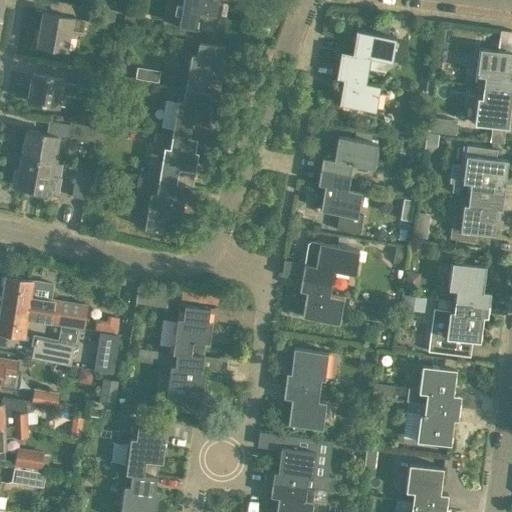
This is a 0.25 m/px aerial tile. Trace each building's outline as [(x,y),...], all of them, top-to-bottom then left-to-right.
[(182,0),(178,25),(184,27),(183,37),(210,41),(211,31),(212,31),(217,0),(182,0)] [(89,6),(87,22),(113,26),(115,10),(89,6)] [(126,9),(124,20),(135,21),(136,10),(126,9)] [(37,44),(65,50),(69,29),(82,32),(84,21),(71,18),(43,12),(37,44)] [(391,59),(395,36),(355,29),(352,52),(340,50),(338,64),(367,69),(367,68),(384,71),(386,59),(391,59)] [(511,31),(500,30),(497,50),(511,51),(511,31)] [(221,58),(223,45),(180,38),(178,52),(190,54),(184,87),(184,88),(209,93),(218,94),(224,59),(221,58)] [(473,85),(477,86),(511,90),(511,77),(510,77),(511,62),(511,51),(497,50),(478,47),(473,85)] [(338,103),(375,109),(380,83),(365,80),(367,69),(338,64),(335,77),(342,78),(338,103)] [(137,68),(136,79),(157,82),(159,71),(137,68)] [(27,100),(57,105),(59,94),(78,97),(80,86),(100,90),(103,74),(78,70),(76,84),(61,81),(62,78),(32,73),(27,100)] [(165,132),(165,133),(196,138),(205,140),(211,105),(207,104),(209,93),(184,88),(184,87),(179,86),(171,133),(165,132)] [(511,102),(511,90),(477,86),(472,123),(507,127),(511,102)] [(428,116),(426,130),(453,133),(455,120),(428,116)] [(20,157),(53,163),(57,137),(67,139),(67,137),(95,142),(97,127),(48,119),(46,133),(25,129),(20,157)] [(354,138),(370,141),(372,131),(355,128),(354,138)] [(196,138),(165,133),(164,140),(153,138),(152,146),(162,148),(157,179),(157,180),(182,185),(191,186),(197,151),(194,151),(196,138)] [(373,166),(377,142),(370,141),(354,138),(338,135),(334,159),(322,157),(319,170),(348,175),(349,175),(351,162),(357,163),(356,170),(366,171),(367,165),(373,166)] [(467,145),(464,166),(451,164),(449,182),(461,183),(460,192),(502,198),(504,185),(501,184),(502,178),(505,178),(507,160),(495,158),(496,149),(467,145)] [(51,174),(53,163),(20,157),(18,168),(15,168),(12,184),(30,187),(29,193),(45,196),(46,190),(52,191),(55,174),(51,174)] [(90,168),(76,166),(71,197),(85,199),(90,168)] [(319,209),(357,216),(361,190),(346,187),(348,175),(319,170),(317,183),(324,184),(319,209)] [(157,180),(157,179),(137,176),(134,191),(149,194),(143,227),(177,233),(180,217),(184,198),(180,197),(182,185),(157,180)] [(497,209),(501,210),(502,198),(460,192),(457,215),(451,215),(449,238),(478,242),(479,232),(493,234),(497,209)] [(412,201),(403,199),(399,218),(409,220),(412,201)] [(414,236),(426,237),(427,229),(415,227),(414,236)] [(309,240),(307,241),(301,276),(330,281),(333,268),(354,272),(358,248),(309,240)] [(422,248),(421,242),(416,240),(411,244),(412,249),(418,251),(422,248)] [(395,245),(393,261),(403,263),(405,247),(395,245)] [(456,288),(454,300),(488,305),(490,292),(482,291),(485,265),(451,261),(448,287),(456,288)] [(5,276),(1,304),(56,312),(85,317),(87,304),(51,298),(53,283),(5,276)] [(330,281),(301,276),(298,289),(305,291),(301,315),(338,322),(342,296),(328,293),(330,281)] [(155,288),(138,285),(135,303),(152,305),(155,288)] [(431,321),(427,350),(469,356),(471,340),(479,341),(482,321),(483,316),(486,316),(488,305),(454,300),(453,311),(448,310),(446,323),(438,322),(431,321)] [(177,303),(176,317),(171,352),(203,356),(204,342),(208,342),(210,321),(207,320),(209,307),(177,303)] [(1,304),(0,307),(0,331),(23,335),(25,318),(30,319),(29,321),(83,329),(85,317),(56,312),(1,304)] [(94,330),(116,334),(119,318),(107,316),(106,321),(96,319),(94,330)] [(99,331),(93,369),(111,371),(117,334),(99,331)] [(33,346),(30,358),(70,365),(74,345),(57,342),(57,338),(32,333),(30,345),(33,346)] [(286,372),(284,385),(318,390),(319,377),(323,378),(327,351),(293,347),(289,372),(286,372)] [(203,356),(171,352),(170,364),(165,400),(175,401),(183,402),(185,387),(202,390),(205,369),(201,368),(203,356)] [(0,359),(0,387),(16,390),(19,374),(15,373),(16,362),(0,359)] [(447,367),(421,363),(418,387),(407,386),(405,400),(425,402),(425,404),(458,408),(460,395),(452,394),(455,368),(447,367)] [(82,381),(89,383),(91,369),(80,367),(79,376),(82,381)] [(99,400),(112,402),(116,381),(102,378),(99,400)] [(372,395),(395,398),(397,385),(373,382),(372,395)] [(316,399),(318,390),(284,385),(282,396),(290,397),(287,422),(321,427),(324,400),(316,399)] [(33,388),(31,402),(57,406),(59,392),(33,388)] [(469,393),(467,406),(481,407),(482,394),(469,393)] [(0,425),(26,425),(25,413),(25,400),(1,396),(0,402),(0,425)] [(383,400),(372,399),(371,407),(378,408),(383,405),(383,400)] [(87,403),(86,415),(100,417),(102,405),(87,403)] [(457,419),(458,408),(425,404),(424,412),(420,412),(416,440),(449,444),(453,419),(457,419)] [(85,412),(73,410),(69,437),(81,439),(85,412)] [(162,428),(131,423),(125,472),(156,476),(158,462),(161,462),(164,441),(161,441),(162,428)] [(26,437),(26,425),(0,425),(0,458),(2,459),(1,437),(26,437)] [(274,450),(276,431),(260,429),(258,449),(274,450)] [(17,446),(13,465),(41,470),(44,451),(17,446)] [(271,485),(306,489),(308,475),(311,476),(314,451),(280,446),(277,472),(273,471),(272,477),(271,485)] [(377,449),(367,448),(366,459),(371,459),(376,455),(377,449)] [(414,490),(412,503),(445,507),(447,493),(439,492),(442,467),(409,463),(405,488),(414,490)] [(13,467),(10,482),(42,487),(45,473),(13,467)] [(154,488),(156,476),(125,472),(119,511),(154,511),(158,489),(154,488)] [(309,511),(313,490),(306,489),(271,485),(269,495),(277,496),(275,511),(309,511)] [(356,511),(368,511),(369,504),(358,503),(356,511)] [(444,511),(445,507),(412,503),(411,511),(406,511),(444,511)]
